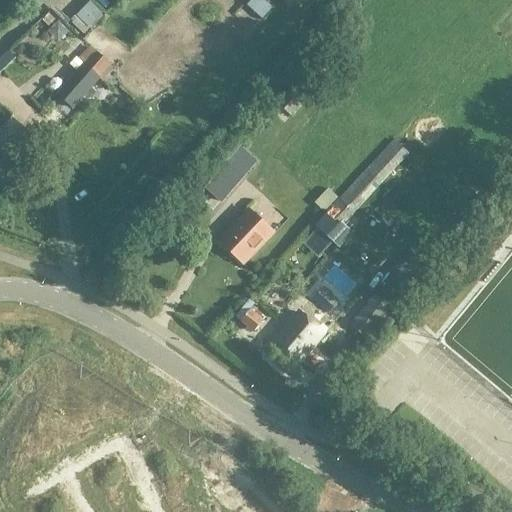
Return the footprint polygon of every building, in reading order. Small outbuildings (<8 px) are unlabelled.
[(253,28),(272,9),(262,0),(250,0),(238,14),(253,28)] [(49,15),(43,21),(48,27),(54,20),(49,15)] [(78,17),(72,23),(84,35),(90,29),(78,17)] [(72,108),(99,78),(84,65),(57,95),(72,108)] [(291,117),(316,88),(303,77),(282,101),(277,97),(268,106),(275,112),(279,107),(291,117)] [(10,118),(0,129),(0,176),(34,139),(10,118)] [(327,243),(410,154),(394,140),(311,229),(327,243)] [(220,202),(242,177),(227,164),(205,188),(220,202)] [(374,218),(407,182),(426,201),(434,192),(411,170),(403,178),(398,174),(365,209),(374,218)] [(328,190),(315,204),(324,213),(337,199),(328,190)] [(273,234),(247,210),(218,242),(243,265),(273,234)] [(349,325),(365,338),(390,307),(374,294),(349,325)] [(240,322),(253,333),(263,321),(250,311),(240,322)] [(323,334),(298,313),(272,344),(297,365),(323,334)] [(60,362),(51,367),(56,376),(65,370),(60,362)] [(65,370),(56,376),(61,384),(70,379),(65,370)] [(21,385),(11,390),(16,399),(26,393),(21,385)] [(96,388),(76,400),(101,443),(122,432),(96,388)] [(26,393),(16,399),(21,407),(31,402),(26,393)] [(76,400),(56,411),(81,455),(101,443),(76,400)] [(56,411),(36,423),(62,466),(81,455),(56,411)] [(36,423),(17,434),(42,478),(62,466),(36,423)] [(389,435),(394,438),(398,431),(393,428),(389,435)] [(17,434),(0,443),(0,452),(21,490),(42,478),(17,434)] [(213,444),(204,449),(209,458),(218,453),(213,444)] [(204,468),(161,493),(171,511),(174,511),(216,488),(204,468)] [(216,488),(174,511),(220,511),(227,508),(216,488)] [(249,489),(240,494),(245,503),(254,498),(249,489)] [(240,494),(232,499),(237,508),(245,503),(240,494)]
